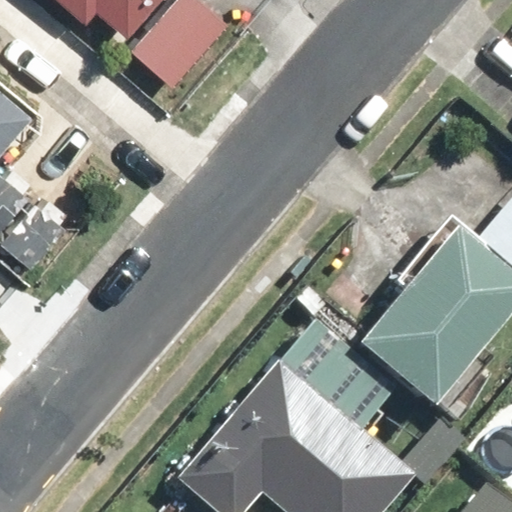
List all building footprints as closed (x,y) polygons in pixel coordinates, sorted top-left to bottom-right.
[(65,0),(82,15),(93,3),(123,32),(153,0),(65,0)] [(171,81),(223,22),(198,0),(176,0),(134,48),(171,81)] [(0,144),(35,106),(0,74),(0,144)] [(436,403),(511,301),(511,268),(481,246),(448,221),(356,344),(436,403)] [(310,318),(174,478),(213,511),(248,511),(262,496),(280,511),(378,511),(413,471),(361,427),(381,403),(343,371),(356,356),(310,318)] [(511,511),(511,507),(478,479),(450,511),(511,511)]
